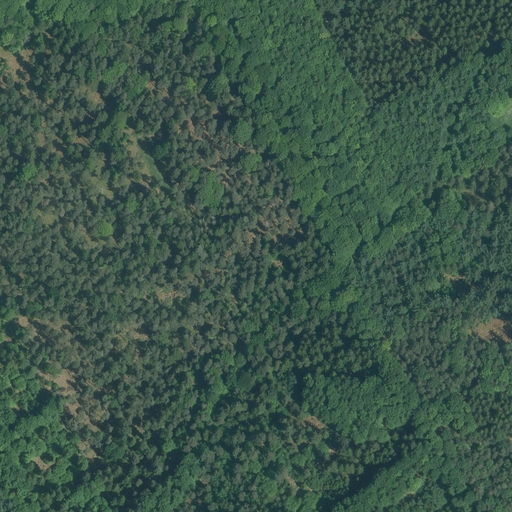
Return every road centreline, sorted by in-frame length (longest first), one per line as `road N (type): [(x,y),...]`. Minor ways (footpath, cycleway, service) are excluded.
road 1 (track): [(47,511),(419,207),(490,64),(511,47)]
road 2 (track): [(196,0),(479,511)]
road 3 (track): [(0,312),(107,511)]
